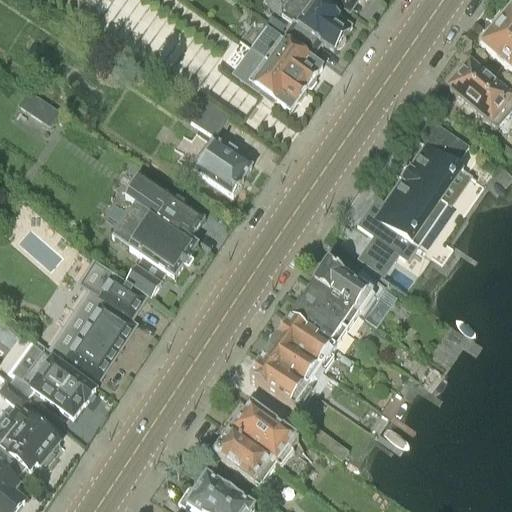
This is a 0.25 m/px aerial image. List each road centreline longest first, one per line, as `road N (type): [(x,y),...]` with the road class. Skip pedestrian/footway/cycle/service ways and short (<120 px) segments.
road 1 (tertiary): [(95,511),(442,0)]
road 2 (unknown): [(327,165),(130,33),(95,0)]
